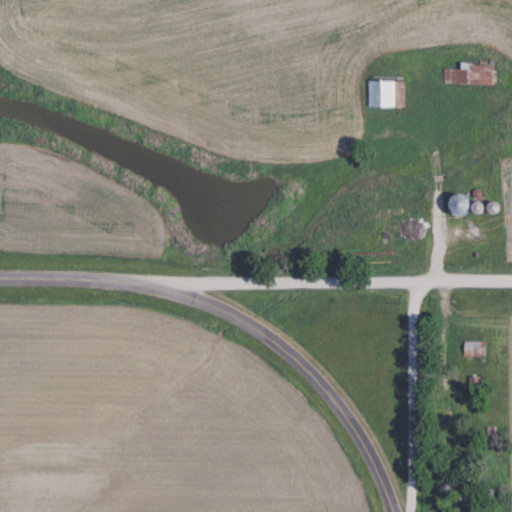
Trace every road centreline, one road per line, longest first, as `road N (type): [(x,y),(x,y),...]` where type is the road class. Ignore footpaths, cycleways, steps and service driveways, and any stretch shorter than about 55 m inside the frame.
road 1 (tertiary): [(395,511),(352,423),(320,384),(206,301),(154,281),(0,276)]
road 2 (residential): [(154,281),(511,281)]
road 3 (residential): [(414,511),(421,282)]
